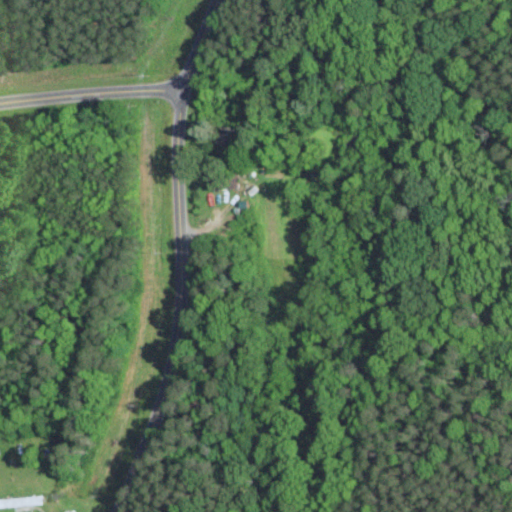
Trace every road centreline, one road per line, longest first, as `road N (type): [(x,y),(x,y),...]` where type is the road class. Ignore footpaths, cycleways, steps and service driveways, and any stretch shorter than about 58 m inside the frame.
road 1 (residential): [(112,511),(173,347),(181,91),(215,0)]
road 2 (residential): [(181,91),(0,106)]
